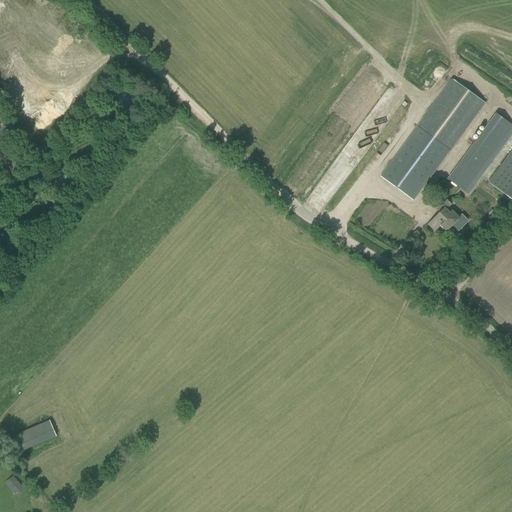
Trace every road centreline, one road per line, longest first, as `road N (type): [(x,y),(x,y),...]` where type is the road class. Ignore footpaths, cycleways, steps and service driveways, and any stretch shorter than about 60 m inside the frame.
road 1 (track): [(84,0),(294,206),(309,210)]
road 2 (unclassified): [(511,355),(466,311),(309,210)]
